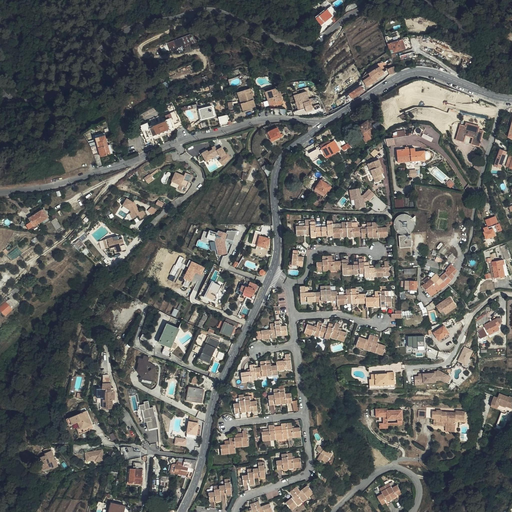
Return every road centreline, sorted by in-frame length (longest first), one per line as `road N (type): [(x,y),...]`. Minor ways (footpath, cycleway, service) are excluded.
road 1 (unclassified): [(0,85),(20,98),(46,91),(125,29),(193,12),(224,10),(307,50),(345,19),(396,0)]
road 2 (unclassified): [(322,125),(255,122),(61,183),(0,192)]
road 3 (tertiary): [(181,511),(199,471),(216,389),(270,277)]
road 4 (residential): [(503,98),(462,261),(432,298),(421,296),(420,274)]
road 5 (tertiary): [(322,125),(415,70),(503,98)]
road 6 (tertiary): [(270,277),(278,247),(276,166),(322,125)]
road 7 (residential): [(237,511),(249,495),(309,471),(305,414)]
road 8 (residential): [(331,511),(392,466),(419,485),(412,511)]
